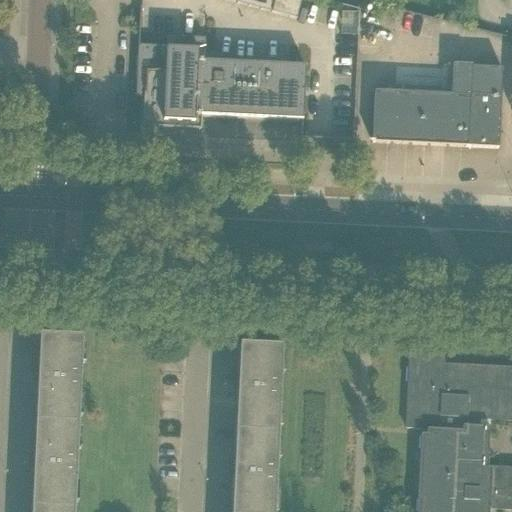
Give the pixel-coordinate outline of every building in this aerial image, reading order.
[(221,0),(296,20),(300,0),(221,0)] [(166,47),(137,46),(135,97),(143,98),(141,128),(200,130),(201,116),(302,121),(304,67),(204,62),(205,39),(166,37),(166,47)] [(497,149),(501,69),(471,68),(471,66),(452,65),(450,95),(374,92),(371,143),(497,149)] [(34,422),(77,424),(81,338),(38,336),(37,374),(31,374),(31,383),(36,384),(34,422)] [(234,431),(277,433),(281,347),(238,345),(236,383),(231,383),(230,393),(236,393),(234,431)] [(511,369),(443,366),(443,354),(409,352),(405,429),(426,430),(426,435),(420,435),(416,511),(488,511),(489,509),(511,510),(511,369)] [(77,424),(34,422),(33,459),(27,459),(27,469),(32,469),(30,508),(73,510),(77,424)] [(273,511),(277,433),(234,431),(233,469),(227,469),(226,478),(232,479),(230,511),(273,511)]
